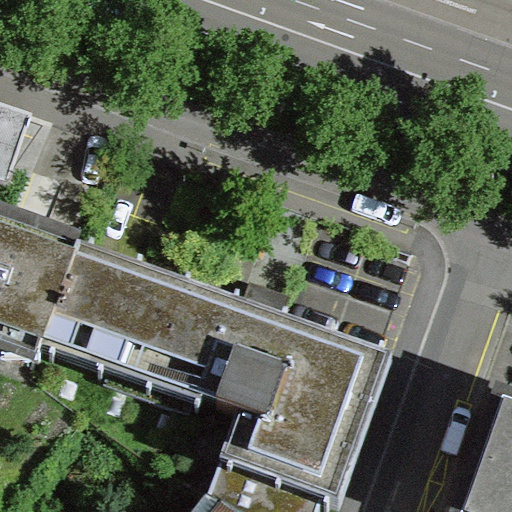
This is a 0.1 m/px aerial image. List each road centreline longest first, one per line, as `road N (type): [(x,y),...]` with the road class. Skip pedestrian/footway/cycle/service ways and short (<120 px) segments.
road 1 (residential): [(0,51),(498,231)]
road 2 (secondary): [(207,0),(511,108)]
road 3 (residential): [(498,231),(401,511)]
